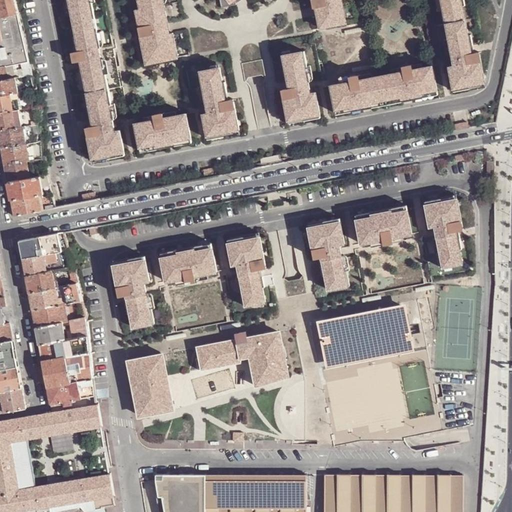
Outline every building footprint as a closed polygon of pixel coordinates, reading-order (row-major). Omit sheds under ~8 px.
[(19,13),(15,0),(0,0),(0,3),(3,16),(19,13)] [(66,0),(70,17),(72,17),(77,42),(75,42),(78,57),(73,58),(75,67),(79,67),(83,85),(85,84),(90,109),(88,110),(91,128),(87,129),(93,160),(125,154),(120,130),(115,131),(113,121),(115,121),(104,61),(102,62),(99,49),(101,49),(91,0),(66,0)] [(163,64),(180,60),(174,35),(169,36),(166,26),(168,25),(162,0),(139,0),(144,22),(138,23),(148,65),(163,61),(163,64)] [(313,0),(319,29),(347,24),(344,6),(341,7),(339,0),(313,0)] [(452,54),(454,66),(449,67),(454,91),(471,88),(470,86),(485,83),(480,54),(473,55),(470,36),(467,37),(462,7),(464,7),(462,0),(440,0),(441,2),(443,2),(444,9),(442,9),(447,40),(449,39),(451,46),(449,47),(450,55),(452,54)] [(0,66),(7,66),(14,64),(23,63),(30,61),(33,61),(28,38),(21,12),(19,13),(3,16),(1,17),(5,39),(0,40),(0,66)] [(365,27),(345,31),(346,35),(366,31),(365,27)] [(283,89),(289,120),(304,117),(304,120),(321,117),(316,92),(311,92),(309,81),(311,81),(309,73),(307,73),(306,67),(308,66),(305,51),(284,55),(286,70),(284,70),(287,88),(283,89)] [(351,81),(331,85),(337,114),(352,111),(351,109),(362,106),(362,104),(371,102),(372,106),(402,100),(401,96),(411,94),(411,96),(422,94),(422,96),(438,93),(432,65),(412,69),(411,64),(402,66),(403,71),(359,80),(358,75),(350,77),(351,81)] [(8,71),(7,66),(0,66),(0,80),(10,78),(8,71)] [(220,67),(199,71),(202,86),(204,86),(205,93),(203,93),(205,101),(207,101),(209,112),(207,112),(207,113),(204,113),(208,138),(225,135),(224,132),(240,129),(234,99),(229,100),(226,81),(223,82),(220,67)] [(16,73),(17,77),(33,74),(32,68),(24,69),(25,71),(16,73)] [(19,91),(17,77),(10,78),(0,80),(0,94),(10,93),(19,91)] [(11,98),(10,93),(0,94),(0,111),(13,110),(11,98)] [(26,125),(24,108),(19,109),(13,110),(17,126),(24,125),(26,125)] [(0,129),(17,126),(13,110),(0,111),(0,129)] [(158,118),(136,123),(142,151),(158,148),(158,146),(168,144),(167,141),(175,140),(175,144),(192,141),(187,113),(165,117),(164,112),(157,113),(158,118)] [(455,124),(456,131),(470,128),(469,122),(455,124)] [(24,129),(24,125),(17,126),(0,129),(0,134),(0,136),(1,139),(2,147),(20,144),(26,143),(27,143),(24,129)] [(26,143),(20,144),(23,161),(28,160),(33,159),(32,156),(28,156),(26,143)] [(20,144),(2,147),(4,157),(6,164),(23,161),(20,144)] [(30,173),(28,160),(23,161),(6,164),(9,181),(31,177),(30,173)] [(44,192),(41,175),(38,176),(31,177),(9,181),(13,198),(40,193),(44,192)] [(55,197),(53,191),(44,192),(40,193),(41,199),(55,197)] [(41,199),(40,193),(13,198),(16,215),(42,210),(43,209),(41,199)] [(441,203),(425,206),(429,228),(434,227),(437,239),(435,239),(441,268),(463,264),(461,250),(462,249),(459,232),(463,231),(457,202),(441,206),(441,203)] [(370,213),(356,215),(361,244),(384,240),(385,244),(394,242),(393,238),(413,234),(407,205),(393,208),(393,212),(371,216),(370,213)] [(326,276),(328,290),(351,285),(345,256),(344,256),(342,245),(347,244),(343,222),(327,225),(327,227),(311,231),(317,260),(321,259),(324,276),(326,276)] [(103,234),(102,228),(89,230),(90,236),(103,234)] [(20,240),(24,258),(44,254),(50,253),(52,252),(57,251),(58,251),(63,250),(61,241),(59,233),(20,240)] [(244,241),(228,244),(232,266),(237,265),(239,276),(238,277),(244,306),(266,302),(264,288),(265,287),(262,270),(266,270),(260,240),(244,244),(244,241)] [(176,250),(161,253),(166,282),(189,277),(190,282),(199,280),(199,275),(218,272),(213,243),(198,246),(199,249),(176,254),(176,250)] [(52,252),(50,253),(52,262),(59,261),(57,251),(52,252)] [(44,254),(24,258),(27,275),(48,271),(44,254)] [(70,256),(65,257),(67,268),(69,267),(74,266),(70,256)] [(131,313),(134,327),(156,323),(150,294),(149,294),(147,283),(152,282),(148,260),(132,262),(132,265),(116,268),(122,297),(126,296),(129,313),(131,313)] [(75,271),(74,266),(69,267),(73,284),(79,283),(75,271)] [(30,293),(56,287),(56,284),(55,280),(53,270),(48,271),(27,275),(30,293)] [(83,300),(79,283),(73,284),(65,286),(69,303),(79,301),(83,300)] [(69,303),(65,286),(56,287),(60,304),(65,303),(69,303)] [(30,293),(33,310),(60,304),(56,287),(30,293)] [(83,300),(79,301),(83,318),(87,317),(83,300)] [(33,310),(37,327),(63,322),(69,321),(65,303),(60,304),(33,310)] [(326,367),(414,350),(405,303),(317,320),(326,367)] [(75,337),(89,334),(88,320),(87,317),(83,318),(72,320),(75,337)] [(37,327),(40,344),(58,341),(67,339),(63,322),(37,327)] [(0,342),(14,340),(11,323),(6,324),(0,325),(0,342)] [(287,368),(284,349),(281,349),(278,331),(247,337),(246,331),(236,333),(238,342),(202,349),(204,360),(201,361),(197,361),(199,373),(242,365),(242,361),(251,360),(251,364),(254,364),(255,370),(253,371),(255,382),(287,377),(285,369),(287,368)] [(67,339),(58,341),(62,357),(91,351),(89,334),(75,337),(67,339)] [(0,370),(19,366),(14,340),(0,342),(0,370)] [(58,341),(40,344),(43,360),(62,357),(58,341)] [(94,378),(91,351),(62,357),(43,360),(48,387),(79,380),(94,378)] [(172,409),(161,353),(130,359),(141,417),(159,412),(159,414),(172,409)] [(23,387),(19,366),(0,370),(0,391),(2,391),(23,387)] [(96,395),(94,378),(79,380),(82,397),(96,395)] [(48,387),(51,404),(65,401),(82,397),(79,380),(48,387)] [(6,413),(27,409),(25,395),(23,387),(2,391),(6,413)] [(66,409),(65,401),(51,404),(53,412),(66,409)] [(103,425),(99,404),(66,409),(53,412),(0,421),(0,511),(48,511),(51,511),(50,511),(54,511),(83,507),(83,509),(84,510),(91,509),(89,500),(115,495),(111,473),(21,489),(12,442),(103,425)] [(306,511),(307,474),(253,474),(156,474),(156,481),(159,497),(162,497),(165,511),(306,511)] [(437,511),(437,474),(324,474),(323,511),(437,511)] [(462,511),(463,474),(437,474),(437,511),(462,511)]
